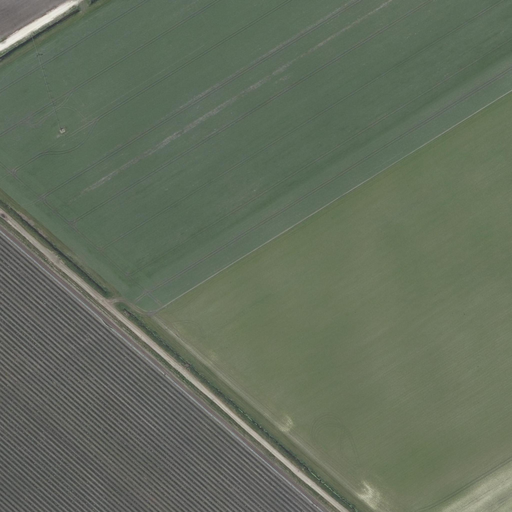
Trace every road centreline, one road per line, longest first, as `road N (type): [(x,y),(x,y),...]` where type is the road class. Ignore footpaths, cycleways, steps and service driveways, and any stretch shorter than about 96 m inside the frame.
road 1 (track): [(511,49),(109,305)]
road 2 (track): [(347,511),(0,210)]
